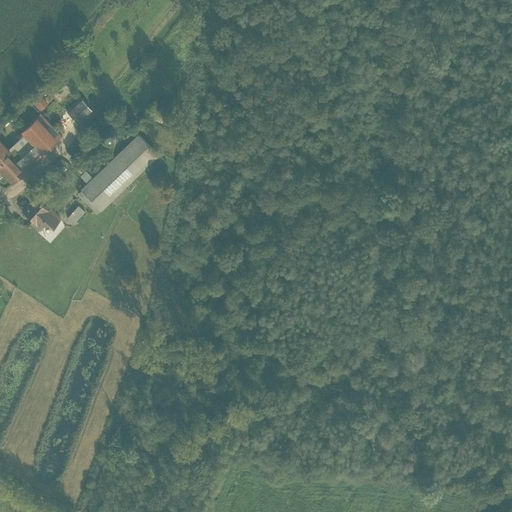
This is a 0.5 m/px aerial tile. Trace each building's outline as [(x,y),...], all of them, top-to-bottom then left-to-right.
[(40,111),(48,103),(37,91),(29,99),(40,111)] [(81,99),(66,113),(76,123),(91,110),(81,99)] [(152,119),(170,127),(176,115),(158,106),(152,119)] [(0,170),(12,183),(61,136),(39,113),(22,130),(30,138),(18,150),(13,147),(10,150),(0,139),(0,170)] [(92,130),(91,130),(90,130),(101,136),(102,138),(104,140),(105,141),(108,141),(110,141),(112,140),(114,138),(114,135),(114,133),(113,131),(111,130),(109,129),(107,129),(105,130),(95,122),(95,123),(96,124),(92,130)] [(95,213),(99,209),(100,210),(110,200),(114,204),(129,190),(125,186),(159,153),(138,132),(79,188),(81,190),(76,194),(95,213)] [(74,154),(83,164),(84,162),(91,169),(95,165),(88,158),(80,149),(74,154)] [(47,209),(34,198),(22,211),(32,220),(29,223),(38,231),(43,225),(48,225),(52,228),(60,219),(60,216),(50,207),(47,209)] [(84,211),(78,205),(67,217),(73,224),(84,211)]
